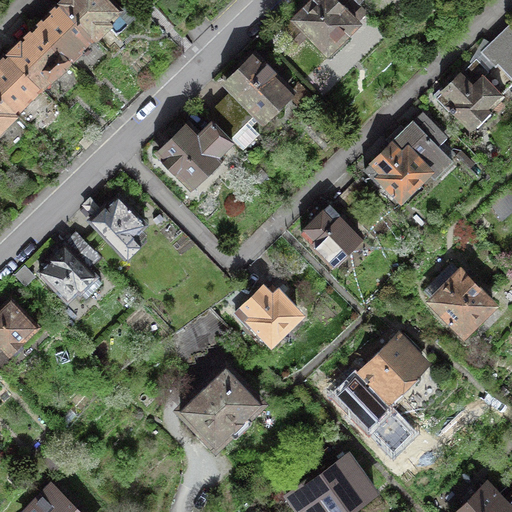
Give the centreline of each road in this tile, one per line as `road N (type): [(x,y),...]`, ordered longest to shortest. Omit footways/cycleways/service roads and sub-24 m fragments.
road 1 (residential): [(119,149),(225,257),(239,259),(504,0)]
road 2 (residential): [(269,0),(119,149)]
road 3 (residential): [(119,149),(0,265)]
